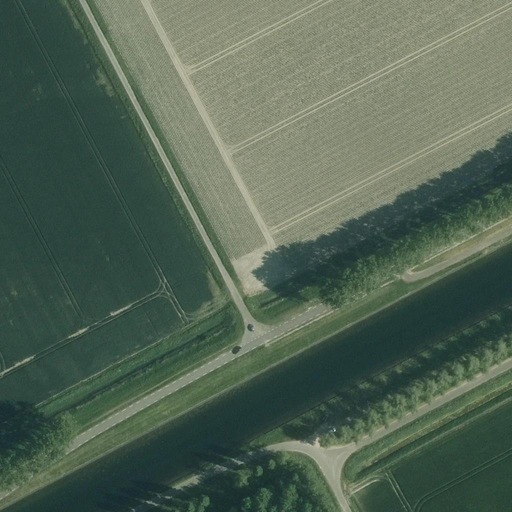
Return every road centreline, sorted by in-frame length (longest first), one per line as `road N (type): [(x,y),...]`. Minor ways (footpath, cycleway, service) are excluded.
road 1 (unclassified): [(259,340),(80,0)]
road 2 (unclassified): [(0,494),(259,340)]
road 3 (unclassified): [(259,340),(511,213)]
road 4 (unclassified): [(135,511),(244,457),(281,447),(330,455)]
road 5 (unclassified): [(330,455),(511,363)]
